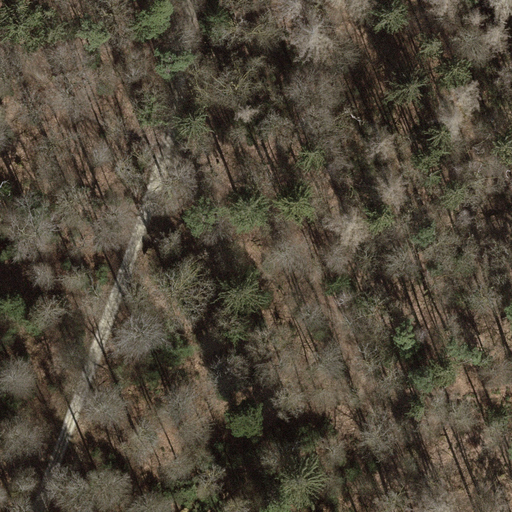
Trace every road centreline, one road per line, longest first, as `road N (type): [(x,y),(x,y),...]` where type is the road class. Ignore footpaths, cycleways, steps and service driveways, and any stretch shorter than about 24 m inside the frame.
road 1 (track): [(34,511),(162,157)]
road 2 (track): [(162,157),(191,32),(190,0)]
